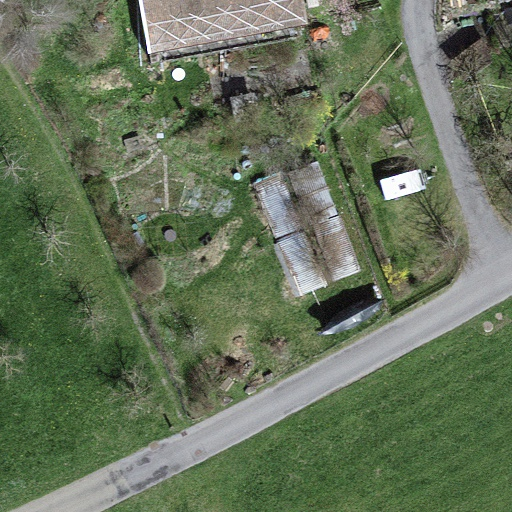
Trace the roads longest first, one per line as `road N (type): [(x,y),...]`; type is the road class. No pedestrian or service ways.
road 1 (unclassified): [(511,279),(56,511)]
road 2 (unclassified): [(425,0),(440,99),(511,268)]
